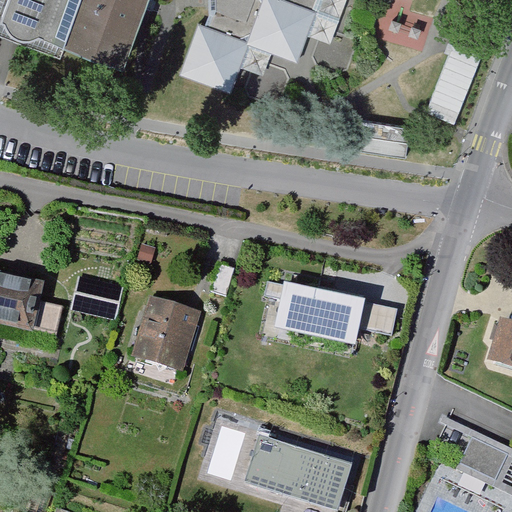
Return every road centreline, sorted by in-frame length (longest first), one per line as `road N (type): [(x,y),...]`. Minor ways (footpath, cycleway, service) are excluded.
road 1 (residential): [(457,229),(396,259),(0,179)]
road 2 (residential): [(0,124),(126,155),(464,203)]
road 3 (residential): [(413,394),(457,229)]
road 4 (residential): [(464,203),(511,56)]
road 5 (residential): [(382,511),(413,394)]
